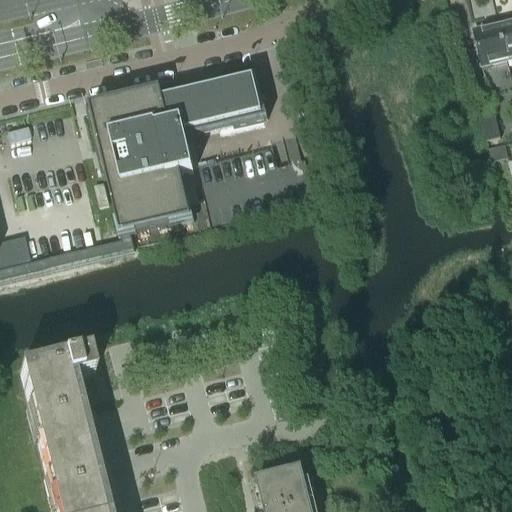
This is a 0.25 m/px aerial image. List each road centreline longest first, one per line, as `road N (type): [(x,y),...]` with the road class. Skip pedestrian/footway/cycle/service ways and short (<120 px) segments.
road 1 (unclassified): [(376,0),(229,49),(0,103)]
road 2 (secondary): [(90,37),(237,0)]
